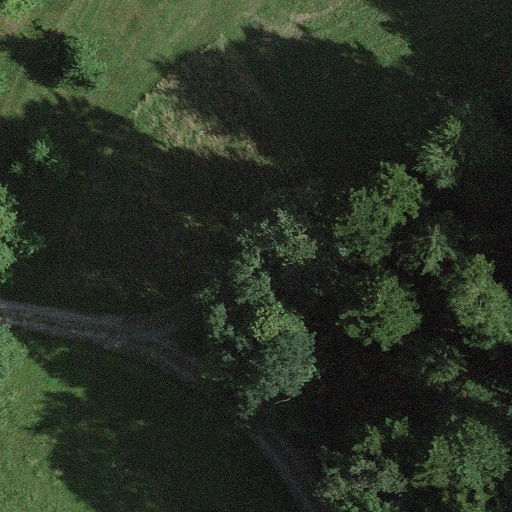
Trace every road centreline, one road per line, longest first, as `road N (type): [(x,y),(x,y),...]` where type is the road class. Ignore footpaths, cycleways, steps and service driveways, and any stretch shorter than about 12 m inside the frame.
road 1 (track): [(146,341),(288,289),(511,131)]
road 2 (track): [(301,511),(282,468),(210,389),(146,341),(0,311)]
